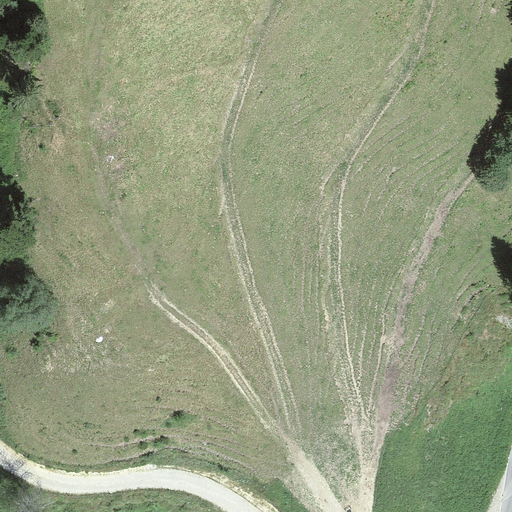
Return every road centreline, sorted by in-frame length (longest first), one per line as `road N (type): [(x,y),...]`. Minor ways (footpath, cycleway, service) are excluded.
road 1 (track): [(308,473),(156,297),(100,189),(88,110),(102,0)]
road 2 (track): [(381,511),(340,339),(333,205),(353,147),(412,60),(428,0)]
road 3 (track): [(331,511),(308,473),(228,181),(234,115),(278,0)]
road 4 (track): [(259,511),(191,475),(78,482),(31,472),(0,452)]
